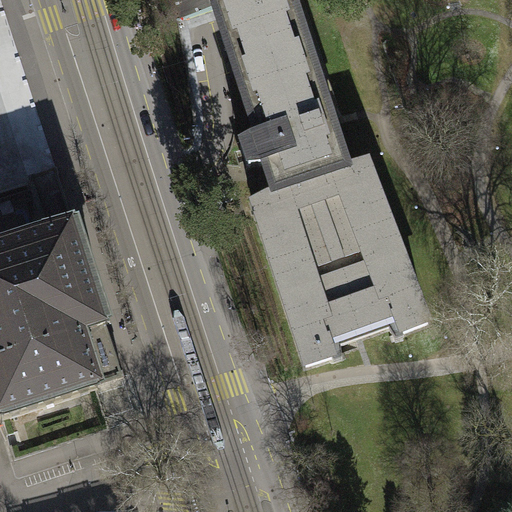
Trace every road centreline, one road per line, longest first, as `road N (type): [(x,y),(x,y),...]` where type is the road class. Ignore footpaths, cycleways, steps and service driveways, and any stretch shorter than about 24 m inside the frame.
road 1 (primary): [(45,0),(196,462)]
road 2 (primary): [(258,444),(232,385),(110,0)]
road 3 (tertiary): [(39,511),(196,462)]
